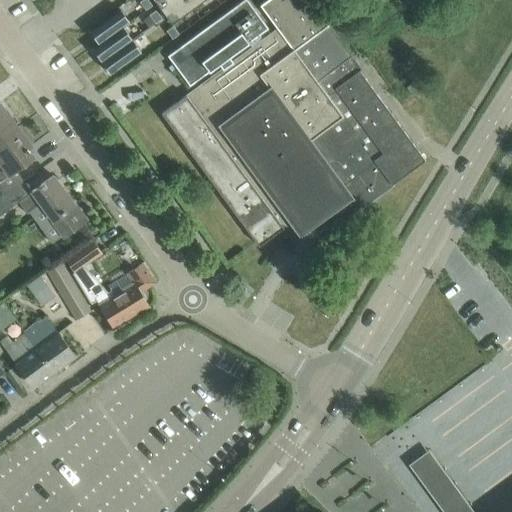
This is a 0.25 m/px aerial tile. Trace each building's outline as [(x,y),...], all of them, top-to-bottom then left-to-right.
[(153,5),(148,0),(142,0),(140,2),(146,10),(153,5)] [(154,0),(171,23),(203,0),(154,0)] [(186,95),(161,113),(218,190),(256,243),(257,244),(259,246),(276,233),(284,227),(283,226),(289,223),(303,212),(313,205),(324,196),(325,197),(333,208),(343,221),(345,220),(344,220),(368,202),(383,191),(391,186),(393,185),(392,184),(425,160),(360,71),(362,69),(329,25),(310,0),(266,0),(259,6),(277,29),(233,61),(229,56),(268,28),(247,0),(242,0),(167,55),(189,85),(219,64),(223,69),(187,95),(186,95)] [(121,10),(90,32),(98,43),(129,21),(121,10)] [(162,18),(156,10),(150,15),(156,23),(162,18)] [(179,34),(173,26),(167,31),(173,39),(179,34)] [(124,27),(93,49),(101,61),(132,39),(124,27)] [(133,40),(102,62),(110,74),(141,52),(133,40)] [(0,141),(19,128),(0,102),(0,141)] [(0,190),(0,181),(11,174),(34,157),(28,149),(32,146),(19,128),(0,141),(0,196),(3,195),(0,190)] [(32,193),(19,202),(28,214),(30,212),(40,204),(63,236),(64,236),(86,220),(53,175),(31,192),(32,193)] [(3,195),(0,196),(0,215),(12,207),(3,195)] [(85,265),(102,253),(92,239),(64,259),(74,272),(73,273),(91,304),(97,300),(99,304),(98,304),(113,329),(149,306),(140,292),(156,283),(142,262),(127,273),(131,278),(133,283),(113,295),(111,292),(111,291),(111,290),(108,292),(85,265)] [(49,273),(76,320),(92,311),(64,264),(49,273)] [(27,285),(42,306),(56,296),(41,275),(27,285)] [(0,333),(2,332),(1,331),(16,319),(4,302),(0,304),(0,333)] [(54,371),(75,356),(47,318),(36,326),(35,325),(25,332),(26,333),(54,371)] [(8,336),(0,341),(0,342),(5,349),(33,387),(54,371),(26,333),(13,343),(8,336)]
